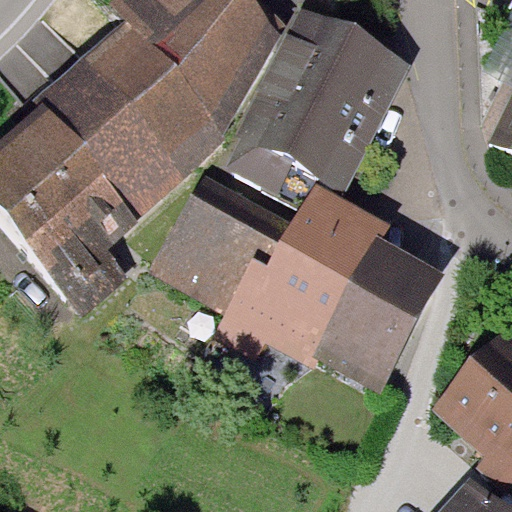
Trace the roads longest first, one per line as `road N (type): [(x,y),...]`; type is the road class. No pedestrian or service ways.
road 1 (residential): [(469,221),(353,511)]
road 2 (residential): [(418,0),(444,153),(469,221)]
